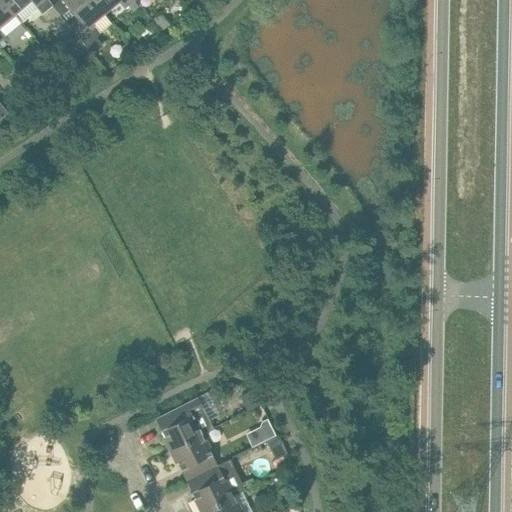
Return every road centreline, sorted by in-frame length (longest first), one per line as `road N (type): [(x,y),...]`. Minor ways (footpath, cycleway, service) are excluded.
road 1 (secondary): [(501,297),(507,0)]
road 2 (secondary): [(438,0),(433,296)]
road 3 (secondary): [(433,296),(430,511)]
road 4 (secondary): [(498,511),(501,297)]
